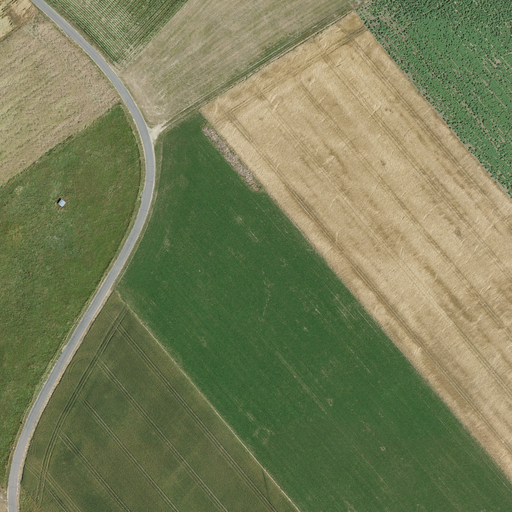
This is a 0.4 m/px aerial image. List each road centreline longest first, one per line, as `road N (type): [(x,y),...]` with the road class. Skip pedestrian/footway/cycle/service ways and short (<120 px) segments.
road 1 (unclassified): [(36,0),(131,105),(149,169),(141,214),(119,263),(31,416),(14,467),(13,511)]
road 2 (track): [(144,136),(356,0)]
